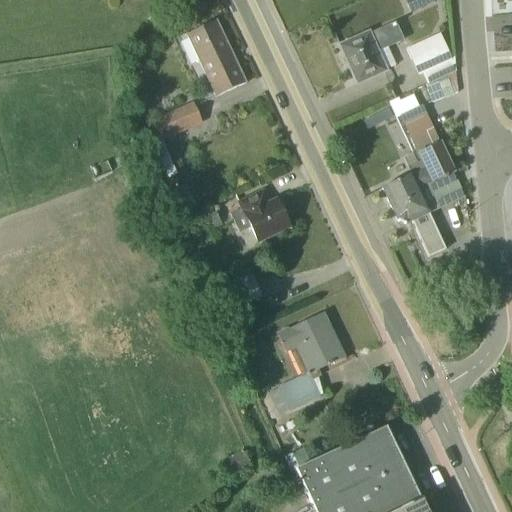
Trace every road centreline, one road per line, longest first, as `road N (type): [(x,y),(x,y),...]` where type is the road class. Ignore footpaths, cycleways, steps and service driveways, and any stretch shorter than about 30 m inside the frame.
road 1 (primary): [(426,394),(237,0)]
road 2 (residential): [(484,157),(494,338),(474,368),(426,394)]
road 3 (residential): [(470,0),(484,157)]
road 4 (primary): [(482,511),(426,394)]
